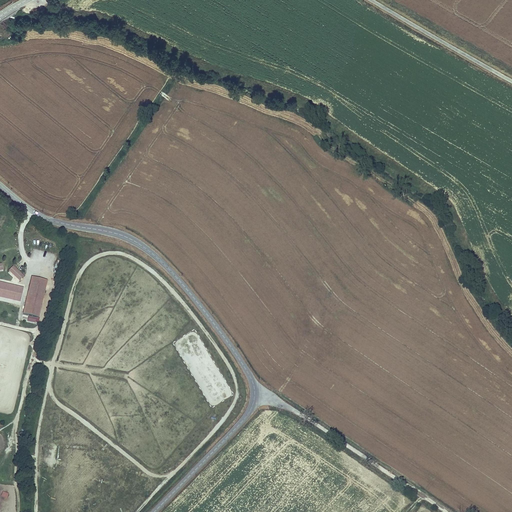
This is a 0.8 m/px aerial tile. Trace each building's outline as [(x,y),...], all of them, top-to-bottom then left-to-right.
[(13,266),(9,271),(15,277),(19,272),(13,266)] [(24,277),(19,272),(15,277),(20,282),(24,277)] [(47,281),(31,278),(22,316),(28,317),(36,319),(39,319),(47,281)] [(24,288),(0,282),(0,285),(23,291),(24,288)] [(23,291),(0,285),(0,294),(21,300),(23,291)] [(0,294),(0,297),(20,303),(21,300),(0,294)]
